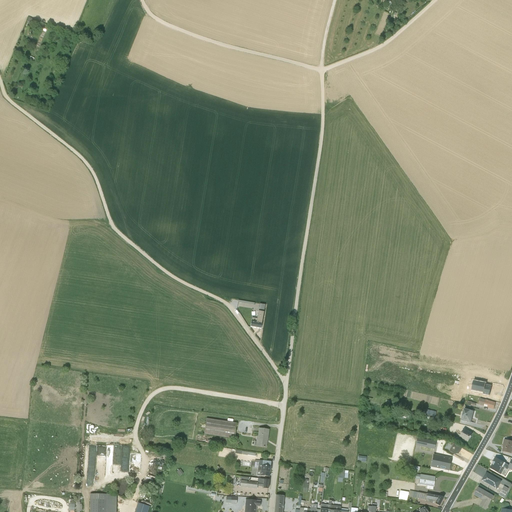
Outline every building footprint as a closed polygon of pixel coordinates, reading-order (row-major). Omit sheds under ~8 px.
[(250,327),(261,329),(265,305),(259,304),(257,319),(252,318),(250,327)] [(480,398),(478,404),(493,409),(495,403),(480,398)] [(470,418),(472,412),(464,410),(461,420),(471,422),(472,419),(470,418)] [(208,419),(206,435),(233,438),(235,422),(208,419)] [(267,440),(269,430),(259,428),(257,436),(256,436),(256,441),(254,441),(253,446),(264,448),(264,447),(266,448),(267,440)] [(471,436),(472,434),(464,429),(459,437),(468,442),(470,438),(471,436)] [(417,438),(415,445),(434,450),(436,442),(417,438)] [(503,451),(511,454),(511,449),(511,441),(504,439),(503,444),(504,444),(503,451)] [(459,454),(462,448),(453,443),(449,451),(455,454),(456,453),(459,454)] [(106,466),(107,447),(100,447),(99,458),(97,458),(96,465),(106,466)] [(441,461),(442,457),(433,455),(430,466),(448,470),(450,462),(441,461)] [(509,466),(495,458),(493,461),(494,462),(490,468),(501,475),(504,469),(508,471),(508,469),(511,470),(511,460),(509,466)] [(254,460),(253,468),(257,468),(257,471),(260,472),(260,476),(269,477),(271,462),(254,460)] [(486,473),(482,480),(497,488),(501,482),(486,473)] [(434,478),(416,475),(415,479),(419,480),(419,485),(427,486),(426,489),(432,490),(434,478)] [(257,489),(257,486),(263,487),(263,488),(268,489),(269,480),(241,477),(240,487),(257,489)] [(116,485),(115,487),(115,490),(116,492),(117,494),(119,495),(121,496),(124,496),(126,495),(128,494),(129,492),(130,489),(130,487),(129,485),(127,483),(125,482),(123,481),(120,482),(118,483),(116,485)] [(493,496),(478,488),(474,495),(483,500),(479,506),(485,509),(493,496)] [(502,490),(499,495),(505,498),(508,493),(502,490)] [(400,491),(398,499),(406,501),(408,492),(400,491)] [(418,492),(416,499),(425,500),(426,499),(432,500),(432,501),(435,503),(434,504),(439,506),(444,497),(418,492)] [(90,499),(89,511),(116,511),(116,500),(116,495),(90,494),(90,499)] [(282,511),(284,496),(276,495),(274,511),(282,511)] [(245,500),(243,511),(255,511),(256,506),(259,507),(260,502),(245,500)] [(148,511),(150,507),(138,503),(134,511),(148,511)] [(341,509),(340,511),(349,511),(351,503),(348,503),(347,510),(341,509)]
